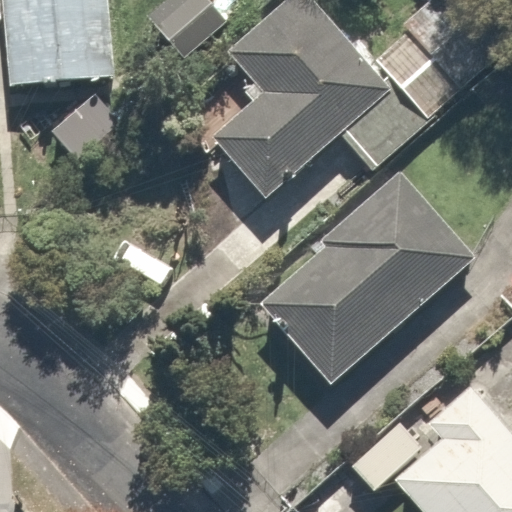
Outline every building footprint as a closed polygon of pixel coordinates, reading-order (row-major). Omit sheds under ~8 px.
[(115,88),(109,0),(2,0),(3,87),(115,88)] [(224,0),(171,0),(153,18),(193,59),(239,14),(224,0)] [(392,91),(304,1),(230,62),(262,97),(210,133),(265,205),(392,91)] [(475,265),(401,184),(263,302),(336,389),(475,265)] [(446,446),(400,486),(423,511),(511,511),(511,425),(476,383),(429,421),(446,446)]
